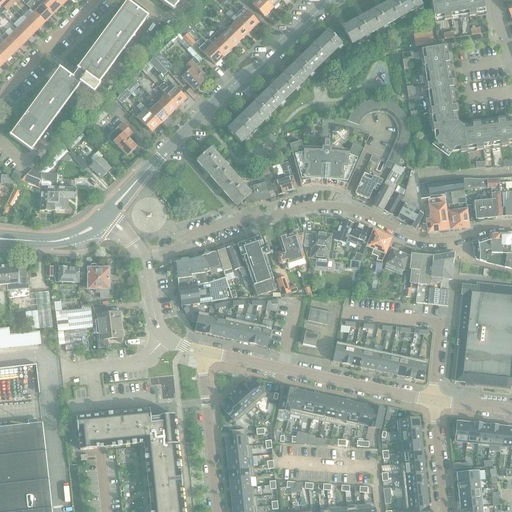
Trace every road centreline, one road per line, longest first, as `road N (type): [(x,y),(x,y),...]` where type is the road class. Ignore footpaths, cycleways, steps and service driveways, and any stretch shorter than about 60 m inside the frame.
road 1 (residential): [(142,256),(253,212),(267,219),(323,205),(361,211),(426,240),(511,224)]
road 2 (secondary): [(332,0),(232,83),(145,171)]
road 3 (tertiary): [(432,398),(202,350)]
road 4 (unclassified): [(432,398),(438,323),(343,313)]
road 5 (residential): [(202,350),(215,511)]
road 6 (residential): [(0,94),(93,0)]
